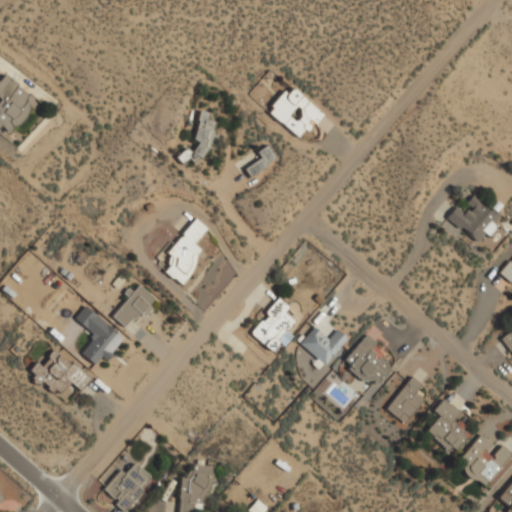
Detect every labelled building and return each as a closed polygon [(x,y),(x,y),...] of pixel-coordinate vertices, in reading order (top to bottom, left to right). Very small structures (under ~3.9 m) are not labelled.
[(31,106),(23,100),(29,92),(4,73),(0,78),(0,124),(11,132),(31,106)] [(298,140),(323,115),(292,83),(266,107),(298,140)] [(215,120),(206,118),(208,112),(199,109),(196,118),(198,119),(192,137),(198,141),(191,150),(186,146),(175,156),(181,162),(188,157),(192,162),(199,157),(200,158),(206,148),(209,146),(213,131),(212,130),(215,120)] [(244,168),(249,176),(265,164),(265,163),(275,155),(267,144),(256,150),(260,156),(244,168)] [(445,217),(478,245),(502,217),(476,195),(463,209),(457,203),(445,217)] [(166,252),(173,257),(163,270),(179,283),(205,251),(195,244),(209,227),(195,216),(166,252)] [(510,283),(511,281),(511,257),(498,271),(510,283)] [(126,329),(155,297),(140,283),(111,315),(126,329)] [(270,350),(293,320),(286,314),(291,308),(276,296),(248,332),(270,350)] [(100,355),(107,360),(125,335),(83,305),(74,319),(94,333),(80,353),(94,363),(100,355)] [(326,365),(346,337),(332,326),(326,334),(313,325),(299,345),(326,365)] [(511,329),(501,338),(511,352),(511,329)] [(371,377),(377,383),(391,367),(371,349),(376,342),(366,333),(342,362),(366,382),(371,377)] [(41,364),(36,361),(27,371),(56,396),(70,381),(80,390),(91,378),(56,347),(41,364)] [(416,392),(422,384),(411,375),(385,407),(404,423),(424,398),(416,392)] [(439,415),(426,431),(452,453),(468,434),(451,420),(459,411),(442,398),(433,409),(439,415)] [(460,457),(467,462),(462,470),(485,488),(511,453),(500,444),(493,454),(486,448),(492,441),(479,432),(460,457)] [(205,511),(210,463),(194,462),(193,474),(181,473),(177,511),(192,511),(206,511),(205,511)] [(101,492),(125,509),(150,476),(133,463),(125,474),(119,469),(101,492)] [(509,510),(506,511),(511,511),(511,479),(495,497),(509,510)] [(265,511),(268,509),(256,499),(246,510),(248,511),(265,511)]
